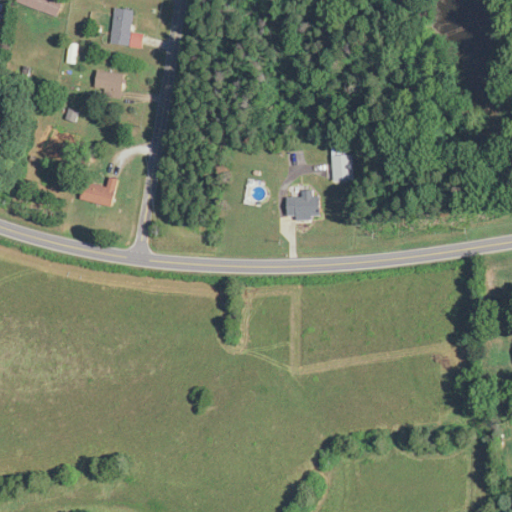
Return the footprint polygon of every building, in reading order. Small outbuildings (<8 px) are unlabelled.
[(65,0),(20,0),(19,5),(61,16),(65,0)] [(118,8),(114,44),(145,47),(146,35),(134,34),(136,11),(118,8)] [(126,99),(127,73),(100,72),(99,88),(107,89),(107,98),(126,99)] [(356,147),(335,147),(335,164),(330,164),(330,181),(356,181),(356,147)] [(307,165),(307,153),(290,153),(290,165),(307,165)] [(122,180),(113,178),(110,189),(89,183),(84,200),(114,208),(122,180)] [(267,181),(248,183),(249,206),(269,205),(267,181)] [(290,198),(290,219),(324,220),(324,193),(305,193),(305,198),(290,198)]
